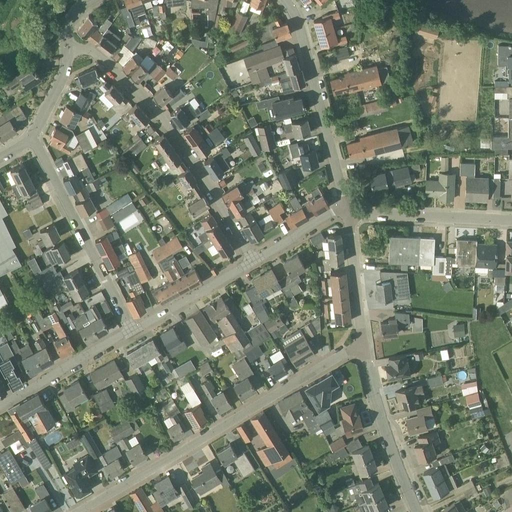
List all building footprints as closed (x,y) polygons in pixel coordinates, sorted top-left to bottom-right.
[(141,1),(140,0),(123,0),(126,7),(120,9),(124,17),(125,17),(127,23),(132,21),(130,15),(132,14),(131,12),(142,8),(140,1),(141,1)] [(209,26),(212,27),(215,13),(217,3),(208,3),(208,6),(209,26)] [(164,4),(153,5),(154,15),(161,15),(161,19),(166,17),(164,4)] [(247,15),(246,15),(240,12),(237,11),(228,29),(229,30),(227,35),(233,38),(236,32),(239,34),(247,15)] [(345,35),(336,38),(333,28),(342,26),(340,16),(338,11),(322,16),(323,18),(314,20),(321,46),(331,43),(332,45),(347,40),(345,35)] [(215,13),(212,27),(220,29),(223,15),(215,13)] [(92,27),(97,21),(88,15),(84,21),(83,20),(82,22),(82,23),(77,30),(85,36),(86,36),(95,43),(102,34),(106,29),(101,25),(97,31),(92,27)] [(291,34),(287,22),(282,24),(279,18),(275,20),(277,26),(272,28),(276,39),(291,34)] [(414,33),(437,35),(438,24),(416,21),(414,33)] [(131,35),(127,32),(122,37),(127,41),(131,35)] [(102,34),(95,43),(95,44),(108,54),(115,44),(102,34)] [(205,41),(192,38),(192,41),(199,42),(199,45),(207,47),(209,35),(206,34),(205,41)] [(138,39),(132,35),(124,44),(130,49),(138,39)] [(250,41),(248,36),(230,45),(232,50),(250,41)] [(275,39),(260,45),(263,51),(277,45),(275,39)] [(173,46),(167,40),(162,46),(168,52),(173,46)] [(299,68),(295,53),(294,53),(292,47),(288,48),(281,51),(279,45),(277,45),(263,51),(242,58),(247,72),(252,84),(268,77),(264,66),(283,59),(287,72),(299,68)] [(346,46),(334,49),(336,59),(349,55),(346,46)] [(183,52),(179,48),(174,55),(178,58),(183,52)] [(132,55),(123,65),(122,66),(129,73),(140,62),(132,55)] [(137,80),(148,69),(140,62),(129,73),(137,80)] [(173,64),(170,67),(178,74),(181,71),(175,65),(173,64)] [(40,78),(31,65),(7,80),(12,88),(21,82),(25,88),(40,78)] [(159,65),(150,74),(156,80),(165,70),(159,65)] [(170,66),(165,72),(173,80),(178,74),(170,67),(170,66)] [(385,66),(378,68),(377,66),(344,73),(344,75),(330,79),(333,93),(348,89),(348,90),(365,86),(365,88),(368,89),(371,88),(373,87),(372,84),(381,82),(381,83),(389,81),(385,66)] [(95,67),(78,74),(82,84),(99,76),(95,67)] [(301,67),(299,68),(287,72),(270,77),(262,80),(264,85),(278,80),(278,82),(291,78),(293,86),(305,83),(301,67)] [(106,81),(99,87),(104,92),(108,88),(110,86),(106,81)] [(151,87),(146,82),(143,86),(148,90),(151,87)] [(104,92),(106,94),(114,102),(115,103),(118,99),(123,104),(127,101),(122,96),(123,95),(112,84),(110,86),(108,88),(104,92)] [(162,103),(173,92),(172,90),(170,92),(165,85),(153,95),(161,104),(162,103)] [(511,117),(511,85),(494,85),(494,92),(506,92),(507,98),(509,98),(509,117),(511,117)] [(170,105),(185,94),(178,88),(173,92),(162,103),(166,108),(171,105),(170,105)] [(96,100),(90,97),(81,93),(74,105),(81,108),(81,109),(86,111),(88,105),(90,106),(96,100)] [(306,114),(302,100),(301,97),(280,102),(279,97),(256,103),(258,110),(267,108),(270,121),(276,120),(277,122),(306,114)] [(387,109),(385,100),(337,111),(339,121),(387,109)] [(196,106),(193,108),(187,101),(180,106),(170,113),(180,127),(190,119),(200,111),(196,106)] [(18,104),(3,113),(3,114),(0,115),(0,124),(0,136),(2,139),(16,130),(13,124),(26,116),(18,104)] [(136,104),(133,107),(128,111),(141,125),(149,118),(136,104)] [(79,112),(66,105),(60,118),(73,125),(77,116),(85,120),(89,112),(86,111),(81,109),(79,112)] [(222,125),(227,134),(243,126),(239,116),(222,125)] [(511,117),(509,117),(508,117),(508,136),(490,136),(490,147),(494,147),(494,148),(507,148),(511,147),(511,117)] [(254,118),(248,121),(251,128),(258,125),(254,118)] [(307,119),(284,124),(284,125),(283,125),(287,137),(294,135),(295,136),(310,132),(307,119)] [(206,124),(203,127),(202,125),(199,127),(196,122),(193,125),(184,131),(192,143),(211,130),(207,124),(206,124)] [(270,123),(257,127),(259,133),(258,134),(262,149),(275,146),(270,123)] [(74,133),(72,129),(71,129),(62,124),(59,129),(55,127),(50,137),(52,138),(50,142),(69,153),(72,147),(68,144),(74,133)] [(409,125),(397,128),(360,138),(360,139),(346,143),(350,157),(363,153),(364,155),(402,145),(413,142),(409,125)] [(151,126),(146,131),(149,135),(155,130),(151,126)] [(211,130),(192,143),(201,155),(210,149),(212,147),(208,141),(215,135),(211,130)] [(84,131),(75,135),(83,151),(92,147),(84,131)] [(141,137),(137,132),(131,137),(136,142),(141,137)] [(163,134),(161,136),(155,141),(163,153),(172,147),(163,134)] [(244,138),(248,146),(256,142),(252,134),(244,138)] [(134,155),(145,143),(140,138),(128,150),(134,155)] [(307,142),(297,145),(300,154),(303,167),(318,163),(315,149),(309,151),(307,142)] [(218,151),(205,161),(204,162),(214,177),(223,171),(217,162),(225,157),(230,153),(228,150),(226,146),(218,151)] [(171,178),(177,174),(186,168),(180,159),(181,159),(172,147),(163,153),(157,158),(150,163),(155,168),(161,163),(162,164),(167,160),(171,165),(167,168),(169,171),(162,176),(166,182),(171,178)] [(63,179),(70,192),(75,190),(82,186),(78,178),(80,177),(77,172),(88,166),(81,153),(75,155),(66,160),(68,164),(64,166),(69,175),(63,179)] [(62,162),(64,161),(61,156),(54,160),(56,165),(62,162)] [(131,160),(128,163),(135,172),(139,169),(131,160)] [(487,178),(488,177),(474,177),(474,163),(460,162),(460,174),(466,174),(466,176),(467,177),(465,199),(466,199),(477,199),(477,200),(480,200),(486,200),(487,200),(487,198),(493,198),(494,178),(494,177),(493,177),(493,178),(487,178)] [(23,163),(10,169),(16,182),(29,175),(23,163)] [(266,163),(258,167),(262,175),(270,171),(266,163)] [(413,172),(420,170),(419,163),(411,165),(413,172)] [(410,174),(408,166),(390,170),(390,171),(377,174),(377,175),(369,177),(372,189),(378,188),(378,189),(394,185),(395,189),(405,187),(404,183),(412,181),(411,181),(410,174)] [(171,178),(166,182),(165,182),(169,187),(182,178),(192,193),(194,192),(199,189),(194,181),(196,180),(187,167),(186,168),(177,174),(171,178)] [(291,168),(277,174),(283,188),(296,182),(291,168)] [(454,174),(439,173),(439,180),(426,180),(425,194),(438,195),(438,198),(453,199),(454,174)] [(16,182),(11,185),(17,197),(24,193),(28,201),(39,195),(35,188),(29,175),(16,182)] [(94,179),(88,182),(92,190),(102,184),(99,177),(94,179)] [(243,181),(238,184),(221,194),(227,203),(228,202),(243,193),(246,191),(245,190),(251,187),(248,182),(245,184),(243,181)] [(251,188),(254,192),(256,196),(264,191),(259,183),(251,188)] [(95,207),(87,192),(83,185),(82,186),(75,190),(80,199),(75,202),(81,214),(95,207)] [(248,198),(249,197),(248,196),(254,192),(251,187),(245,190),(246,191),(243,193),(228,202),(236,214),(246,208),(252,204),(248,198)] [(329,205),(322,194),(321,194),(317,188),(311,191),(314,196),(307,200),(308,201),(300,205),(301,206),(308,217),(315,213),(329,205)] [(203,194),(203,195),(199,189),(194,192),(198,198),(196,199),(187,205),(193,214),(209,203),(203,194)] [(40,196),(39,196),(39,195),(28,201),(28,202),(24,204),(27,208),(31,206),(33,209),(43,203),(40,196)] [(145,195),(138,200),(142,206),(149,201),(145,195)] [(288,200),(294,211),(287,214),(289,216),(285,218),(290,227),(296,224),(308,217),(301,206),(300,205),(295,195),(288,200)] [(0,293),(2,292),(0,287),(0,273),(12,267),(21,263),(12,247),(16,245),(2,217),(8,213),(0,199),(0,293)] [(132,200),(119,208),(125,218),(138,209),(132,200)] [(284,210),(279,202),(268,210),(277,224),(284,220),(279,213),(284,210)] [(99,219),(109,214),(106,207),(96,213),(99,219)] [(254,218),(253,219),(249,212),(239,218),(243,225),(251,240),(274,226),(270,220),(259,227),(254,218)] [(99,219),(104,230),(113,225),(108,215),(99,219)] [(211,215),(203,220),(202,221),(206,228),(205,228),(206,229),(198,235),(206,248),(214,243),(225,236),(211,215)] [(37,255),(43,252),(40,246),(60,236),(54,223),(39,231),(44,239),(37,242),(38,244),(35,245),(36,247),(33,249),(36,255),(36,256),(37,255)] [(119,236),(116,230),(106,235),(95,241),(101,253),(113,247),(109,241),(119,236)] [(325,239),(321,232),(310,238),(314,245),(325,239)] [(341,234),(327,236),(329,250),(342,248),(341,234)] [(214,243),(223,256),(234,250),(225,236),(214,243)] [(405,236),(390,236),(389,262),(404,263),(405,236)] [(420,237),(405,236),(404,263),(418,263),(420,237)] [(161,246),(166,243),(162,237),(157,241),(161,246)] [(420,237),(418,263),(432,264),(432,272),(444,273),(445,256),(433,256),(434,238),(420,237)] [(176,238),(167,244),(162,247),(161,248),(166,257),(172,254),(182,247),(176,238)] [(450,274),(451,266),(457,266),(457,264),(475,265),(475,261),(476,244),(477,240),(476,240),(457,239),(456,239),(456,246),(453,246),(453,247),(456,247),(456,248),(458,248),(458,251),(456,251),(456,257),(445,256),(444,273),(450,274)] [(44,251),(50,261),(48,263),(50,266),(70,255),(63,241),(51,247),(46,250),(44,251)] [(113,247),(101,253),(108,266),(120,260),(119,260),(117,256),(116,254),(125,250),(121,243),(113,247)] [(475,261),(475,265),(487,266),(487,275),(494,275),(494,283),(496,284),(504,284),(505,272),(495,271),(496,266),(496,251),(496,244),(496,245),(476,244),(475,261)] [(161,248),(153,253),(158,263),(163,271),(164,271),(170,280),(154,289),(162,303),(181,293),(173,278),(177,276),(170,265),(169,263),(166,257),(161,248)] [(330,263),(344,261),(342,248),(329,250),(330,258),(322,259),(323,264),(316,265),(317,271),(329,269),(328,264),(330,264),(330,263)] [(173,278),(181,293),(202,281),(194,267),(183,273),(176,259),(175,260),(172,254),(166,257),(169,263),(170,265),(177,276),(173,278)] [(177,258),(181,267),(189,263),(185,254),(177,258)] [(281,287),(288,301),(291,308),(298,304),(294,298),(293,295),(301,290),(297,282),(301,280),(297,272),(304,267),(297,254),(283,262),(290,273),(277,279),(281,287)] [(143,264),(134,268),(138,275),(146,270),(143,264)] [(51,275),(56,271),(51,274),(47,267),(34,273),(39,281),(51,275)] [(54,281),(51,275),(39,281),(44,292),(56,285),(56,286),(66,281),(69,287),(83,280),(77,269),(63,276),(54,281)] [(245,290),(255,306),(261,302),(266,300),(264,296),(281,287),(277,279),(271,269),(265,273),(266,276),(255,283),(256,284),(245,290)] [(135,270),(128,273),(135,289),(129,292),(132,297),(126,300),(133,315),(145,309),(141,301),(143,301),(139,294),(144,291),(140,282),(135,270)] [(345,271),(330,273),(332,285),(346,284),(345,271)] [(378,300),(392,299),(410,297),(407,271),(381,271),(380,271),(381,281),(382,284),(376,285),(378,300)] [(88,291),(83,280),(69,287),(74,298),(88,291)] [(453,287),(449,280),(442,285),(446,291),(453,287)] [(332,285),(333,297),(348,296),(346,284),(332,285)] [(2,292),(0,293),(0,307),(8,304),(2,292)] [(42,330),(54,324),(60,336),(53,340),(61,356),(74,349),(58,318),(54,311),(42,317),(39,310),(38,310),(30,295),(25,297),(30,307),(41,328),(42,330)] [(221,296),(205,307),(214,320),(215,319),(225,335),(240,326),(221,296)] [(333,297),(334,310),(349,308),(348,296),(333,297)] [(73,305),(71,300),(60,305),(59,301),(53,304),(58,313),(73,305)] [(508,308),(504,303),(497,307),(500,313),(508,308)] [(84,312),(97,335),(108,329),(94,305),(89,308),(90,308),(84,312)] [(24,311),(25,313),(23,314),(28,324),(31,322),(36,332),(39,330),(39,329),(41,328),(30,307),(24,311)] [(349,308),(334,310),(335,316),(335,322),(350,320),(349,308)] [(216,336),(199,310),(185,319),(202,344),(216,336)] [(382,335),(398,333),(397,326),(405,325),(409,324),(408,317),(408,312),(404,312),(394,311),(395,318),(388,319),(388,321),(380,322),(382,335)] [(84,312),(74,318),(71,313),(66,316),(72,327),(74,326),(76,329),(79,328),(87,341),(97,335),(84,312)] [(279,313),(264,322),(270,331),(274,338),(280,334),(288,329),(284,322),(279,313)] [(306,338),(310,336),(320,330),(319,316),(311,322),(311,321),(304,325),(304,326),(299,328),(303,335),(285,346),(296,364),(303,360),(302,358),(313,351),(306,338)] [(261,321),(244,332),(249,340),(253,346),(257,343),(270,335),(261,321)] [(465,322),(457,323),(458,330),(466,329),(465,322)] [(177,343),(181,350),(186,347),(181,339),(180,339),(172,326),(161,333),(169,347),(177,343)] [(231,351),(232,351),(249,340),(244,332),(240,326),(225,335),(222,337),(231,351)] [(4,333),(7,340),(14,337),(10,330),(4,333)] [(13,343),(9,345),(15,355),(20,352),(22,357),(21,358),(30,373),(41,367),(33,351),(33,352),(28,343),(19,348),(14,338),(11,340),(13,343)] [(152,338),(139,346),(147,359),(154,355),(158,361),(163,358),(152,338)] [(42,339),(34,343),(38,349),(33,351),(41,367),(53,360),(42,339)] [(249,340),(232,351),(237,358),(244,354),(243,352),(253,346),(249,340)] [(7,341),(0,344),(0,354),(3,359),(0,360),(0,365),(5,374),(9,372),(12,376),(9,378),(14,387),(23,382),(21,378),(25,375),(22,371),(17,374),(12,365),(18,362),(7,341)] [(244,354),(245,353),(250,361),(263,353),(257,343),(253,346),(243,352),(244,354)] [(147,359),(139,346),(127,353),(138,373),(144,369),(140,363),(147,359)] [(409,361),(408,361),(407,354),(389,357),(390,364),(387,364),(390,379),(411,375),(409,361)] [(269,356),(264,359),(275,377),(287,369),(281,358),(273,363),(269,356)] [(245,358),(232,365),(241,380),(234,384),(242,397),(255,389),(247,376),(253,372),(245,358)] [(169,359),(161,363),(166,373),(174,368),(169,359)] [(122,375),(119,369),(114,360),(106,364),(107,366),(103,368),(102,366),(90,373),(98,388),(122,375)] [(208,361),(198,367),(203,375),(212,369),(208,361)] [(136,373),(125,380),(129,388),(134,396),(136,401),(148,394),(136,373)] [(332,373),(305,388),(317,411),(329,406),(330,388),(337,383),(332,373)] [(442,374),(427,377),(429,386),(444,383),(442,374)] [(182,385),(188,381),(184,375),(178,379),(182,385)] [(212,389),(214,388),(209,379),(201,384),(213,405),(215,404),(219,411),(231,403),(223,390),(215,394),(212,389)] [(78,380),(70,384),(70,385),(65,388),(64,388),(66,391),(59,395),(58,394),(57,394),(67,412),(75,408),(72,402),(86,395),(78,380)] [(467,391),(475,389),(473,381),(465,383),(467,391)] [(418,392),(424,391),(422,384),(416,386),(396,391),(399,401),(404,400),(406,406),(420,402),(418,392)] [(106,388),(92,394),(101,412),(115,405),(106,388)] [(193,388),(184,393),(192,406),(185,411),(194,426),(206,419),(201,411),(202,410),(198,403),(201,402),(193,388)] [(314,415),(311,410),(307,406),(299,391),(278,402),(285,416),(288,420),(301,413),(311,433),(321,428),(314,415)] [(30,417),(39,432),(55,423),(38,392),(15,405),(18,409),(25,420),(30,417)] [(468,406),(480,403),(478,393),(466,395),(468,406)] [(173,400),(163,406),(173,424),(168,427),(174,438),(185,431),(180,424),(182,423),(176,413),(179,411),(173,400)] [(363,429),(359,416),(359,414),(357,415),(354,403),(341,407),(344,419),(342,420),(347,435),(355,433),(355,431),(363,429)] [(434,416),(431,404),(418,408),(419,414),(407,417),(412,432),(428,428),(426,418),(434,416)] [(478,406),(470,408),(473,418),(481,415),(478,406)] [(321,428),(334,421),(327,408),(314,415),(321,428)] [(24,435),(27,439),(34,435),(25,420),(18,409),(10,413),(24,435)] [(102,414),(96,411),(93,417),(99,420),(102,414)] [(263,411),(251,418),(267,444),(257,451),(266,464),(272,461),(276,468),(286,461),(292,458),(263,411)] [(118,447),(120,450),(125,447),(133,462),(146,454),(139,441),(131,446),(125,436),(134,430),(134,429),(138,427),(133,418),(129,420),(127,418),(109,429),(114,439),(117,445),(118,447)] [(246,430),(242,423),(237,427),(241,433),(246,430)] [(17,440),(19,439),(18,438),(22,436),(22,435),(18,429),(14,432),(12,433),(17,440)] [(434,443),(441,441),(437,430),(418,437),(420,443),(415,445),(420,460),(438,454),(434,443)] [(18,438),(19,439),(24,449),(30,445),(27,439),(24,435),(22,436),(18,438)] [(90,435),(83,439),(91,453),(98,449),(90,435)] [(342,437),(329,444),(333,452),(346,444),(342,437)] [(355,462),(373,456),(369,444),(356,449),(353,441),(355,440),(355,441),(356,440),(356,439),(353,440),(346,444),(333,452),(324,457),(327,462),(339,455),(340,458),(351,451),(355,462)] [(244,451),(237,455),(230,443),(217,451),(224,463),(233,458),(244,476),(255,469),(244,451)] [(489,448),(485,444),(481,449),(485,453),(489,448)] [(104,452),(99,455),(110,475),(124,468),(121,463),(125,460),(118,447),(117,445),(105,452),(104,452)] [(11,483),(18,479),(24,475),(8,448),(0,452),(0,464),(9,480),(11,483)] [(43,451),(36,455),(44,467),(51,463),(43,451)] [(455,459),(453,453),(442,457),(444,463),(455,459)] [(76,467),(64,473),(77,495),(82,492),(84,493),(87,491),(88,489),(89,488),(84,480),(87,479),(88,480),(89,479),(88,479),(86,476),(96,470),(87,455),(74,463),(76,467)] [(373,456),(355,462),(351,464),(355,474),(359,473),(360,474),(377,468),(373,456)] [(221,469),(215,472),(210,463),(202,467),(204,471),(192,479),(201,493),(221,481),(224,486),(229,483),(221,469)] [(446,463),(439,466),(424,472),(429,483),(428,483),(429,485),(444,478),(444,477),(451,474),(446,463)] [(314,470),(307,472),(310,479),(317,476),(314,470)] [(444,478),(429,485),(429,486),(430,486),(435,496),(450,490),(450,489),(457,486),(452,474),(451,474),(444,477),(444,478)] [(24,475),(18,479),(22,487),(29,483),(24,475)] [(168,475),(155,482),(159,489),(154,492),(161,505),(162,504),(161,503),(166,500),(167,501),(179,494),(168,475)] [(353,478),(345,481),(348,487),(355,484),(353,478)] [(370,478),(358,483),(361,490),(353,493),(355,497),(358,505),(359,504),(383,494),(378,483),(373,485),(370,478)] [(472,479),(461,484),(463,489),(474,484),(472,479)] [(3,483),(7,489),(12,486),(11,483),(9,480),(3,483)] [(44,497),(50,494),(43,483),(35,489),(41,499),(30,505),(34,511),(47,511),(51,510),(44,497)] [(184,483),(178,486),(189,507),(195,504),(184,483)] [(474,484),(463,489),(466,495),(477,490),(474,484)] [(16,511),(25,507),(12,486),(7,489),(2,492),(14,511),(16,511)] [(483,488),(486,495),(492,493),(489,486),(483,488)] [(163,511),(164,511),(157,500),(150,504),(140,487),(131,493),(142,511),(163,511)] [(383,511),(382,508),(388,506),(383,494),(359,504),(362,511),(383,511)] [(462,511),(466,510),(460,499),(440,510),(441,511),(462,511)] [(501,504),(497,500),(492,504),(496,508),(501,504)]
